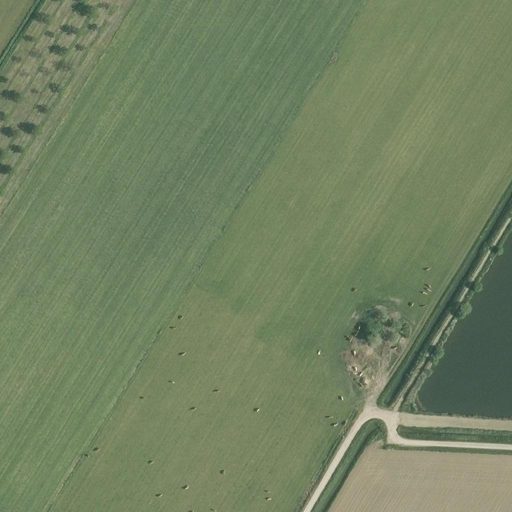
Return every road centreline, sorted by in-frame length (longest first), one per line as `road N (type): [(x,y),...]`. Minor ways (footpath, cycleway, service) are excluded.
road 1 (track): [(305,511),(357,419),(369,412),(390,418)]
road 2 (track): [(390,418),(511,426)]
